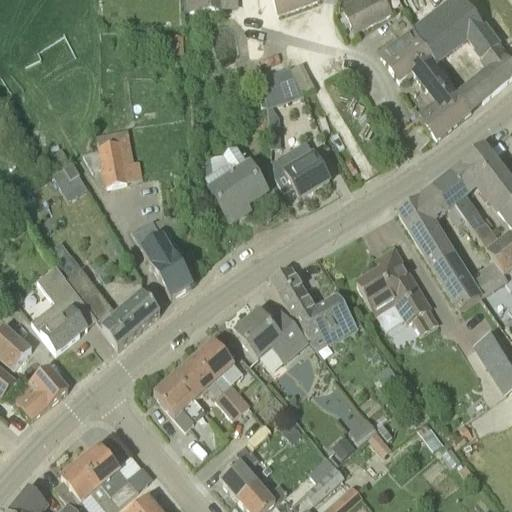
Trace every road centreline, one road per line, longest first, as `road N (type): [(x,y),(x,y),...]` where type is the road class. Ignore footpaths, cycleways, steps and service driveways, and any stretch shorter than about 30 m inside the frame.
road 1 (tertiary): [(101,393),(177,326),(402,186),(511,106)]
road 2 (track): [(0,63),(75,163),(177,326)]
road 3 (residential): [(201,511),(101,393)]
road 4 (tertiary): [(0,487),(101,393)]
